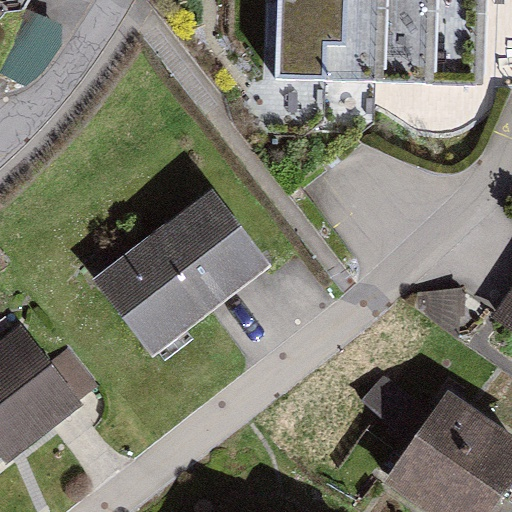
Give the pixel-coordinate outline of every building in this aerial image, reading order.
[(271,0),(270,82),(486,90),(487,0),(271,0)] [(208,186),(95,276),(159,355),(271,265),(208,186)] [(511,284),(490,316),(511,330),(511,284)] [(0,457),(4,462),(98,385),(67,347),(48,362),(18,326),(0,339),(0,457)] [(421,403),(385,376),(359,401),(399,432),(421,403)] [(378,482),(419,511),(486,511),(511,476),(511,435),(445,388),(378,482)]
